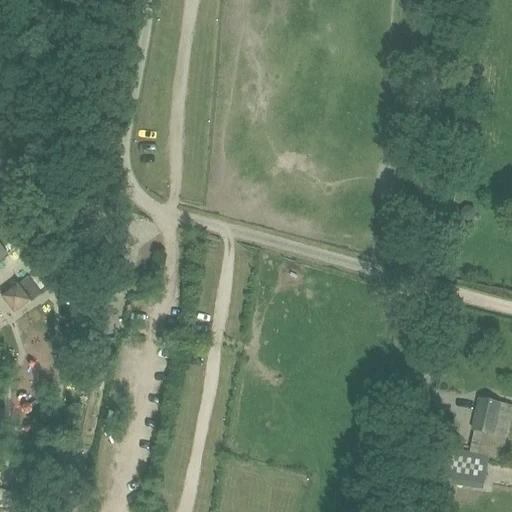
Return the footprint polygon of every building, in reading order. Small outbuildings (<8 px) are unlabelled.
[(0,262),(9,255),(0,243),(0,262)] [(1,298),(14,315),(42,294),(29,277),(1,298)] [(90,361),(93,350),(83,349),(81,359),(90,361)] [(500,403),(479,398),(472,431),(493,435),(500,403)] [(483,490),(489,455),(439,448),(433,493),(448,495),(449,485),(483,490)] [(0,491),(0,507),(13,510),(16,494),(0,491)] [(53,511),(55,502),(16,494),(13,510),(23,511),(53,511)]
